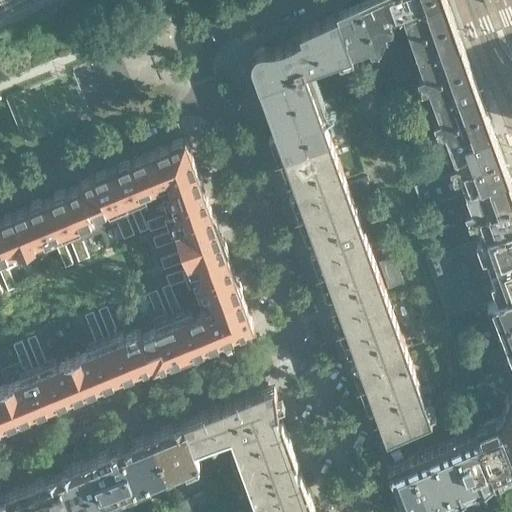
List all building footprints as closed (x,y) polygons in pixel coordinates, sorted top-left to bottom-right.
[(392,25),(389,17),(389,9),(385,0),(361,0),(360,1),(376,46),(381,44),(378,35),(387,32),(385,28),(392,25)] [(430,0),(385,0),(389,9),(394,13),(400,10),(403,7),(407,8),(430,0)] [(453,17),(446,0),(430,0),(407,8),(415,31),(453,17)] [(376,46),(360,1),(337,11),(350,45),(368,38),(371,48),(376,46)] [(335,149),(306,68),(352,52),(349,45),(350,45),(337,11),(299,29),(301,35),(295,38),(292,40),(289,42),(286,43),(282,44),(277,45),(273,46),(270,47),(266,47),(264,47),(262,47),(260,47),(258,48),(256,50),(254,52),(252,54),(252,55),(252,56),(251,58),(251,60),(252,62),(252,63),(276,129),(269,131),(282,168),(335,149)] [(461,40),(453,17),(415,31),(423,53),(461,40)] [(469,62),(461,40),(423,53),(429,69),(418,73),(420,80),(469,62)] [(477,85),(469,62),(420,80),(422,86),(433,82),(439,98),(477,85)] [(393,120),(383,93),(380,84),(371,87),(384,123),(393,120)] [(485,107),(478,88),(477,85),(439,98),(445,114),(433,118),(436,124),(485,107)] [(493,129),(487,114),(485,107),(436,124),(438,131),(449,127),(455,143),(493,129)] [(501,152),(493,129),(455,143),(461,159),(450,163),(452,169),(501,152)] [(197,167),(185,135),(182,136),(180,135),(172,138),(171,141),(145,152),(155,178),(167,173),(168,177),(197,167)] [(354,202),(335,149),(282,168),(286,178),(292,175),(296,185),(289,188),(301,221),(354,202)] [(132,191),(155,182),(156,179),(155,178),(145,152),(129,158),(127,157),(119,160),(118,163),(106,167),(104,166),(94,170),(93,173),(78,179),(80,183),(92,212),(134,195),(132,191)] [(509,174),(501,152),(452,169),(454,176),(466,172),(471,188),(509,174)] [(418,176),(448,171),(445,154),(415,160),(418,176)] [(208,197),(202,181),(203,179),(201,171),(198,170),(197,167),(168,177),(167,179),(171,188),(167,190),(173,206),(186,201),(187,205),(208,197)] [(511,198),(511,183),(509,174),(471,188),(470,188),(476,204),(465,208),(467,214),(511,198)] [(93,216),(92,212),(80,183),(65,189),(62,188),(54,191),(53,193),(41,199),(38,197),(30,201),(29,203),(14,210),(27,243),(93,216)] [(222,237),(221,234),(217,222),(218,219),(215,211),(213,210),(208,197),(187,205),(186,201),(173,206),(176,215),(172,216),(180,238),(191,269),(195,268),(198,276),(211,271),(210,268),(231,261),(227,250),(228,248),(225,238),(222,237)] [(511,198),(467,214),(469,221),(481,217),(486,232),(511,222),(511,198)] [(374,256),(354,202),(301,221),(306,234),(313,232),(317,242),(310,244),(321,275),(374,256)] [(0,254),(27,243),(14,210),(0,215),(0,254)] [(511,288),(511,222),(486,232),(424,255),(431,273),(444,268),(441,260),(450,256),(463,290),(455,292),(461,307),(486,298),(511,288)] [(404,281),(394,255),(379,260),(389,287),(404,281)] [(393,309),(374,256),(321,275),(327,291),(333,289),(337,298),(330,301),(340,328),(393,309)] [(242,286),(239,278),(237,277),(231,261),(210,268),(211,271),(198,276),(204,293),(208,292),(211,301),(213,302),(215,301),(242,291),(241,288),(242,286)] [(511,314),(511,288),(486,298),(491,313),(497,310),(500,319),(511,314)] [(253,323),(242,291),(215,301),(217,306),(210,309),(221,336),(238,330),(241,331),(248,328),(249,325),(253,323)] [(221,336),(210,309),(210,308),(208,307),(184,317),(182,314),(140,331),(152,361),(154,364),(171,357),(172,359),(181,355),(182,353),(194,348),(196,349),(204,346),(205,343),(221,336)] [(412,363),(393,309),(340,328),(347,348),(354,345),(357,355),(351,357),(360,382),(412,363)] [(466,331),(457,309),(446,313),(455,336),(466,331)] [(511,339),(511,314),(500,319),(494,321),(500,335),(505,333),(509,341),(511,339)] [(152,361),(140,331),(138,327),(73,354),(86,388),(102,381),(105,382),(112,379),(113,377),(126,371),(128,372),(136,369),(137,367),(152,361)] [(475,354),(466,331),(455,336),(464,358),(475,354)] [(86,388),(73,354),(6,382),(20,415),(35,409),(38,410),(46,407),(47,404),(59,399),(62,400),(69,397),(71,394),(86,388)] [(483,376),(475,354),(464,358),(472,380),(483,376)] [(432,416),(412,363),(360,382),(367,404),(374,401),(378,412),(381,420),(376,424),(375,424),(380,438),(401,429),(422,420),(432,416)] [(289,438),(282,417),(279,418),(276,409),(278,408),(274,379),(268,382),(261,385),(184,416),(184,417),(194,444),(230,429),(241,459),(289,438)] [(20,415),(6,382),(0,384),(0,425),(3,424),(4,422),(20,415)] [(511,390),(507,388),(497,412),(495,413),(511,453),(511,390)] [(495,476),(472,420),(469,412),(462,414),(467,427),(471,429),(453,437),(474,485),(474,484),(481,481),(481,482),(482,482),(483,484),(488,481),(487,479),(495,476)] [(511,453),(495,413),(494,412),(472,420),(495,476),(496,475),(500,473),(501,473),(502,473),(502,472),(511,467),(511,453)] [(442,425),(437,414),(432,416),(422,420),(425,428),(426,432),(442,425)] [(200,460),(194,444),(184,417),(152,430),(170,472),(200,460)] [(404,437),(425,428),(422,420),(401,429),(404,437)] [(411,511),(429,505),(411,456),(403,459),(398,448),(406,444),(404,437),(401,429),(380,438),(405,510),(406,511),(407,510),(410,511),(411,511)] [(170,472),(152,430),(121,443),(138,485),(141,493),(155,487),(152,479),(170,472)] [(474,485),(453,437),(432,446),(451,495),(459,492),(460,494),(465,491),(464,489),(466,488),(465,488),(472,485),(472,486),(474,485)] [(308,490),(301,469),(298,470),(294,460),(297,459),(289,438),(241,459),(260,511),(308,490)] [(138,485),(121,443),(89,456),(107,498),(138,485)] [(451,495),(432,446),(411,456),(429,505),(430,504),(430,503),(437,500),(437,501),(438,501),(438,503),(444,500),(443,498),(451,495)] [(107,498),(89,456),(58,469),(75,511),(107,498)] [(75,511),(58,469),(26,482),(38,511),(75,511)] [(38,511),(26,482),(0,492),(0,506),(2,511),(38,511)] [(313,511),(316,511),(308,490),(260,511),(313,511)] [(197,498),(183,505),(186,511),(201,506),(197,498)]
